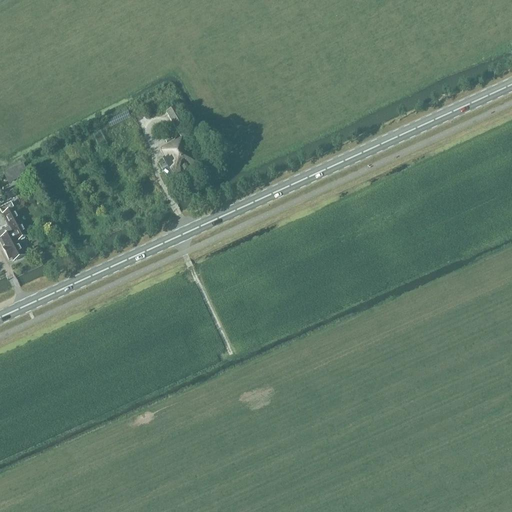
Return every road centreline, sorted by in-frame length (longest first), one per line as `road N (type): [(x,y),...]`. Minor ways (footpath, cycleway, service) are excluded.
road 1 (secondary): [(0,318),(511,83)]
road 2 (track): [(231,354),(177,237)]
